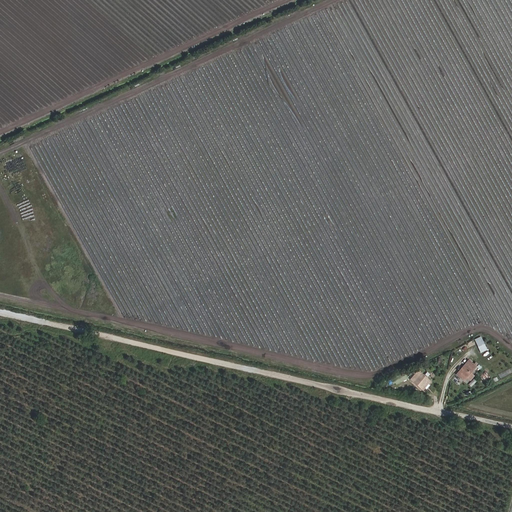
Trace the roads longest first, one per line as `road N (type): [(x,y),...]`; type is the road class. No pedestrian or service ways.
road 1 (track): [(464,416),(0,309)]
road 2 (track): [(0,131),(286,0)]
